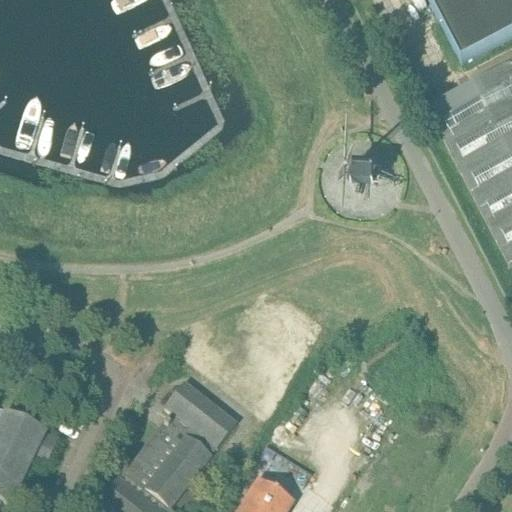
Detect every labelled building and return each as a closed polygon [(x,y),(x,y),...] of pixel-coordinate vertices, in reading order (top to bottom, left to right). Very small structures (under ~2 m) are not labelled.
[(511,0),(426,0),(463,68),(511,42),(511,0)] [(511,268),(511,69),(428,114),(509,270),(511,268)] [(371,193),(375,176),(353,171),(349,188),(371,193)] [(253,416),(279,383),(269,375),(299,336),(259,306),(204,378),(253,416)] [(18,355),(8,372),(31,385),(41,368),(18,355)] [(168,511),(235,428),(183,387),(163,412),(171,418),(119,484),(117,482),(97,507),(103,511),(168,511)] [(42,438),(43,435),(4,416),(0,424),(0,511),(5,511),(30,463),(44,470),(56,444),(42,438)] [(239,511),(287,511),(291,506),(257,484),(239,511)]
